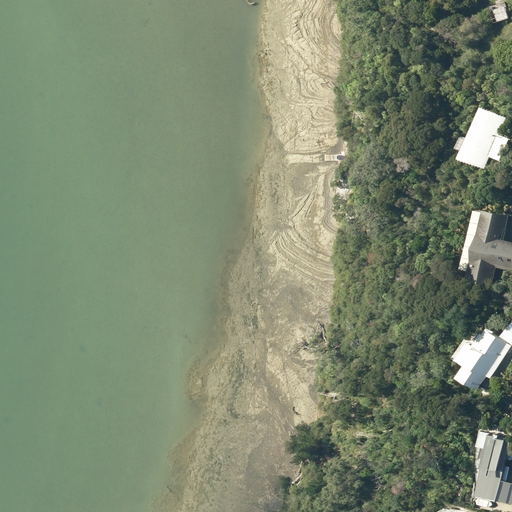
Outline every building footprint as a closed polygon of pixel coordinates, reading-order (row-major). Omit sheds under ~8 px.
[(504,1),(488,6),(493,23),(509,18),(504,1)] [(511,115),(488,105),(466,157),(491,167),(511,117),(511,115)] [(348,170),(346,182),(354,184),(357,171),(348,170)] [(511,215),(488,209),(469,283),(492,289),(497,267),(511,270),(511,241),(505,240),(511,215)] [(470,364),(462,377),(481,389),(510,341),(492,329),(481,347),(472,341),(461,359),(470,364)] [(511,438),(495,434),(479,496),(498,501),(511,445),(511,438)]
